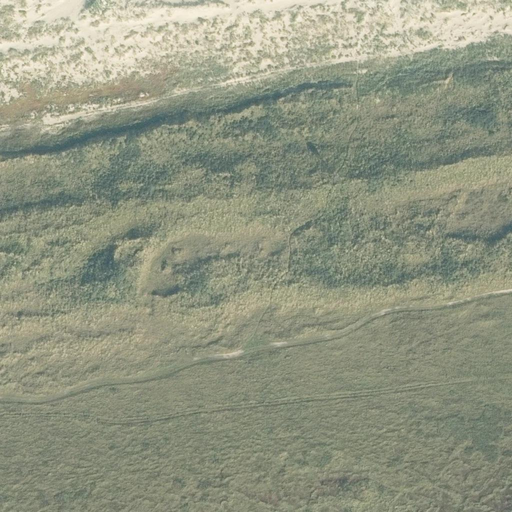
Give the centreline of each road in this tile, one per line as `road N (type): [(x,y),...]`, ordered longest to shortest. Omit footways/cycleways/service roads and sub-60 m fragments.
road 1 (track): [(511,298),(241,351),(50,409),(0,411)]
road 2 (track): [(511,39),(391,54),(0,134)]
